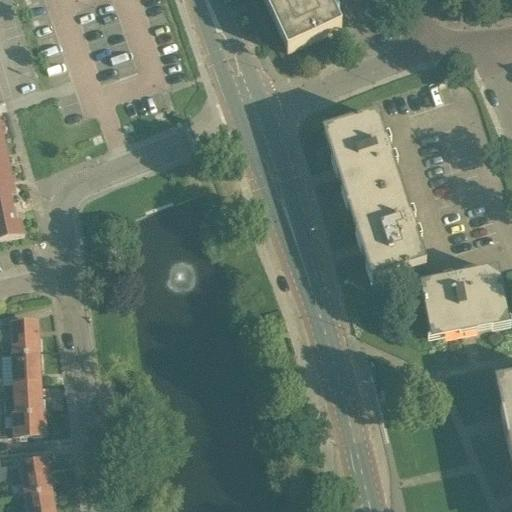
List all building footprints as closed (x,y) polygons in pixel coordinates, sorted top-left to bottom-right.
[(339,31),(325,0),(260,0),(287,57),(341,32),(341,30),(339,31)] [(351,210),(401,194),(377,119),(327,135),(351,210)] [(7,162),(0,163),(0,185),(12,183),(7,162)] [(12,183),(0,185),(0,214),(12,212),(11,208),(17,207),(12,183)] [(401,194),(351,210),(375,285),(425,269),(401,194)] [(12,212),(0,214),(0,244),(24,239),(19,216),(13,217),(12,212)] [(429,341),(468,334),(507,326),(497,274),(419,290),(429,341)] [(12,358),(38,356),(36,326),(11,328),(12,358)] [(38,356),(12,358),(14,388),(39,387),(38,356)] [(511,445),(511,381),(499,385),(508,425),(511,445)] [(39,387),(14,388),(3,388),(5,418),(13,418),(41,416),(39,387)] [(41,416),(13,418),(14,441),(45,440),(44,416),(41,416)] [(24,496),(50,492),(45,464),(20,468),(24,496)] [(0,471),(0,470),(0,482),(10,481),(9,469),(0,471)] [(53,511),(50,492),(24,496),(26,511),(53,511)]
